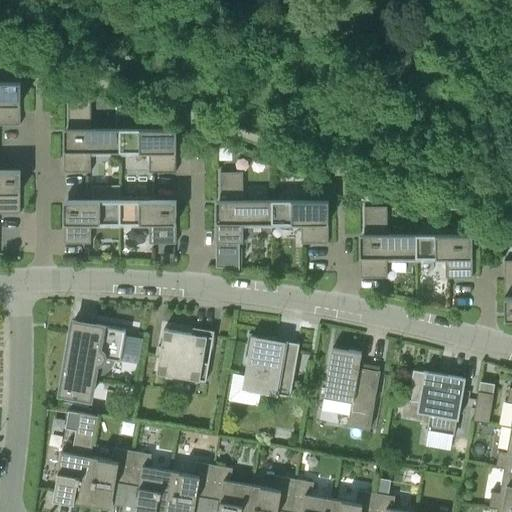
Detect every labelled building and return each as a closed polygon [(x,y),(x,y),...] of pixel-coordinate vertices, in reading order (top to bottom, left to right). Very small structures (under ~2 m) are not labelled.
[(0,124),(20,125),(20,104),(20,81),(0,81),(0,124)] [(91,151),(120,151),(120,128),(91,128),(91,100),(68,100),(68,128),(64,128),(64,151),(64,172),(91,172),(91,151)] [(176,172),(176,151),(176,128),(120,128),(120,151),(149,151),(149,172),(176,172)] [(0,213),(20,213),(20,193),(21,170),(0,169),(0,213)] [(243,223),(272,223),(272,200),(243,200),(243,172),(220,172),(220,200),(216,200),(216,222),(216,243),(243,243),(243,223)] [(91,222),(120,223),(120,200),(64,200),(64,222),(64,243),(91,243),(91,222)] [(176,243),(176,223),(176,200),(120,200),(120,223),(149,223),(149,243),(176,243)] [(328,243),(328,222),(328,200),(272,200),(272,223),(301,223),(301,243),(328,243)] [(360,234),(360,257),(360,277),(387,277),(387,257),(416,257),(416,234),(387,234),(387,206),(364,206),(364,234),(360,234)] [(459,234),(416,234),(416,257),(445,257),(445,277),(472,277),(472,257),(472,240),(467,239),(467,235),(459,235),(459,234)] [(74,320),(61,393),(90,398),(95,368),(97,368),(100,368),(102,366),(104,365),(106,363),(108,361),(110,359),(111,357),(121,359),(127,330),(74,320)] [(206,381),(209,362),(215,330),(193,327),(192,333),(165,328),(157,372),(206,381)] [(276,338),(250,333),(247,345),(250,346),(245,377),(263,380),(261,392),(290,397),(300,343),(276,339),(276,338)] [(362,352),(333,347),(324,396),(352,401),(348,426),(370,430),(380,371),(359,367),(362,352)] [(455,435),(457,418),(459,419),(466,377),(425,370),(425,371),(414,369),(408,400),(432,404),(427,430),(455,435)] [(475,412),(490,415),(493,397),(479,395),(480,391),(479,391),(475,412)] [(83,503),(91,456),(98,415),(80,412),(73,452),(62,451),(54,498),(83,503)] [(511,467),(511,425),(511,426),(507,451),(499,450),(497,464),(511,467)] [(111,508),(112,503),(118,471),(130,473),(134,450),(114,447),(112,459),(91,456),(83,503),(111,508)] [(135,511),(164,511),(172,470),(149,466),(151,453),(134,450),(130,473),(141,475),(135,511)] [(194,511),(199,485),(211,487),(215,464),(196,461),(193,473),(172,470),(164,511),(194,511)] [(218,511),(248,511),(253,484),(230,480),(232,467),(215,464),(211,487),(223,489),(218,511)] [(511,508),(511,467),(497,464),(496,466),(504,468),(500,492),(492,490),(490,505),(511,508)] [(277,511),(280,499),(292,501),(296,478),(277,475),(275,487),(253,484),(248,511),(277,511)] [(302,511),(331,511),(334,498),(311,494),(314,481),(296,478),(292,501),(304,503),(302,511)] [(373,511),(377,492),(358,489),(356,502),(334,498),(331,511),(373,511)] [(415,511),(416,511),(393,508),(395,495),(377,492),(373,511),(415,511)]
